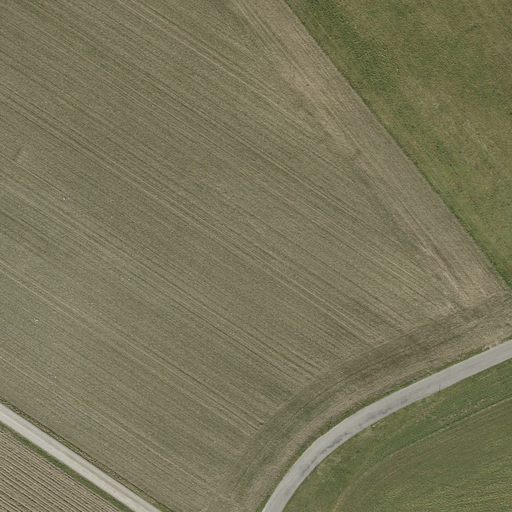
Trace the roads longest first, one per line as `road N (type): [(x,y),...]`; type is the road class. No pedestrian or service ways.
road 1 (track): [(511,349),(355,424),(318,451),(272,511)]
road 2 (track): [(0,413),(146,511)]
